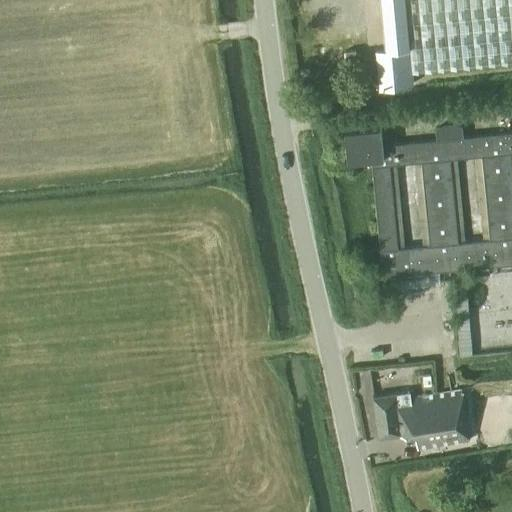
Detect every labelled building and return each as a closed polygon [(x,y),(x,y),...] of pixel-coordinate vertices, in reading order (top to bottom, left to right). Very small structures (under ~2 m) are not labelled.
[(511,0),(381,0),(386,48),(376,49),(379,77),(375,77),(376,87),(413,83),(412,71),(511,61),(511,0)] [(329,64),(358,61),(357,48),(328,51),(329,64)] [(454,126),(454,124),(444,125),(444,127),(436,128),(437,139),(383,145),(381,126),(370,127),(345,129),(348,158),(372,156),(384,275),(390,274),(440,269),(511,262),(511,131),(464,136),(463,125),(454,126)] [(473,353),(465,277),(453,279),(460,355),(473,353)] [(469,439),(462,389),(411,396),(410,390),(373,395),(379,436),(415,431),(418,447),(469,439)]
